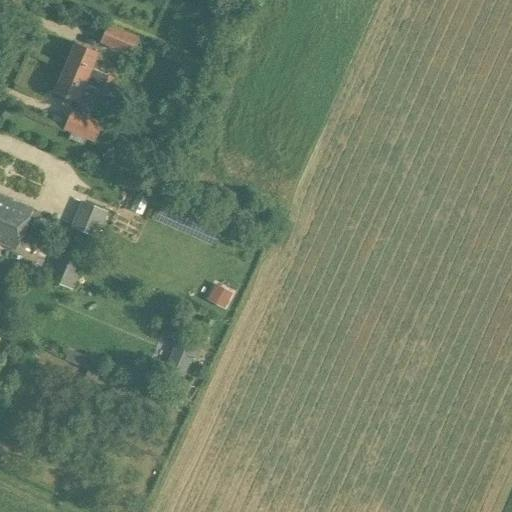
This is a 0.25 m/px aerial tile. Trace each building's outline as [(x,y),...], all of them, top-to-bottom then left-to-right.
[(139,39),(109,26),(102,43),(131,56),(139,39)] [(75,43),(65,68),(87,78),(111,87),(114,78),(91,69),(98,53),(75,43)] [(87,78),(65,68),(55,93),(77,103),(84,87),(107,97),(111,87),(87,78)] [(72,110),(64,129),(94,142),(102,123),(72,110)] [(0,219),(22,229),(30,210),(0,197),(0,219)] [(101,223),(77,214),(72,226),(96,236),(101,223)] [(0,243),(14,249),(22,229),(0,219),(0,243)] [(82,261),(63,254),(55,275),(73,283),(82,261)] [(229,296),(214,288),(209,298),(224,306),(229,296)] [(182,362),(191,341),(181,337),(171,358),(182,362)]
